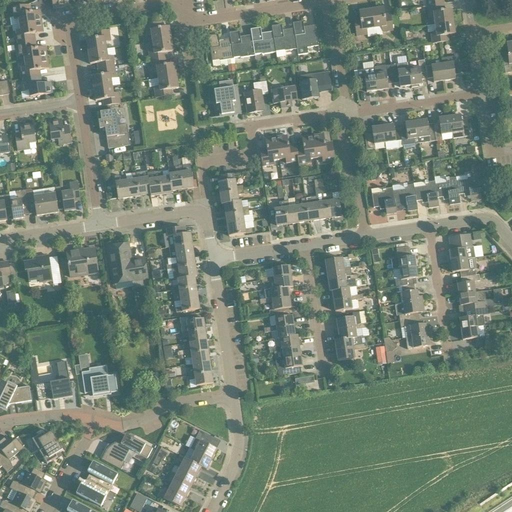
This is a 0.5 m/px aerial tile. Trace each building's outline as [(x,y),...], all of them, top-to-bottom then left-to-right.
[(64,8),(62,0),(51,0),(53,10),(64,8)] [(74,0),(62,0),(64,8),(75,6),(74,0)] [(425,0),(427,8),(440,6),(438,0),(425,0)] [(20,26),(42,22),(40,11),(28,13),(27,6),(13,8),(14,21),(19,20),(20,26)] [(435,26),(453,23),(452,11),(440,12),(440,6),(427,8),(429,19),(434,19),(435,26)] [(371,11),(374,29),(381,28),(382,33),(393,31),(391,19),(385,20),(383,9),(371,11)] [(366,30),(374,29),(371,11),(359,13),(360,23),(354,24),(356,37),(367,36),(366,30)] [(18,44),(33,42),(32,35),(43,33),(42,22),(20,26),(21,32),(16,32),(18,44)] [(153,43),(171,40),(169,28),(158,30),(157,23),(144,25),(146,37),(152,36),(153,43)] [(293,24),(298,56),(308,55),(307,49),(318,47),(315,26),(304,28),(303,23),(293,24)] [(453,23),(435,26),(436,33),(431,34),(432,45),(445,43),(444,37),(455,35),(453,23)] [(298,56),(293,24),(294,30),(283,31),(282,26),(272,27),(276,53),(277,59),(286,58),(285,52),(297,50),(298,56)] [(262,56),(276,53),(272,27),(273,33),(261,35),(260,29),(251,30),(255,57),(255,56),(262,55),(262,56)] [(240,59),(255,57),(251,30),(251,31),(251,36),(240,38),(239,32),(230,34),(234,59),(240,58),(240,59)] [(88,53),(107,50),(105,43),(111,42),(109,31),(96,33),(97,39),(86,41),(88,53)] [(234,59),(230,34),(229,34),(230,39),(219,41),(218,35),(208,37),(212,62),(219,61),(220,62),(234,60),(234,59)] [(150,62),(163,60),(162,54),(173,53),(171,40),(153,43),(154,51),(148,51),(150,62)] [(25,61),(47,59),(46,47),(34,49),(33,42),(18,44),(20,56),(24,56),(25,61)] [(102,70),(115,68),(113,57),(108,57),(107,50),(88,53),(90,65),(101,64),(102,70)] [(442,65),(444,82),(455,80),(455,76),(460,75),(458,58),(441,61),(442,65)] [(23,80),(38,78),(37,71),(49,70),(47,59),(25,61),(26,67),(21,68),(23,80)] [(158,80),(177,77),(175,65),(164,67),(163,60),(150,62),(152,74),(157,73),(158,80)] [(427,80),(426,68),(425,61),(418,62),(419,69),(409,70),(408,70),(411,87),(412,89),(418,88),(418,86),(422,85),(421,81),(427,80)] [(408,70),(409,70),(408,64),(397,66),(391,67),(393,85),(399,84),(400,88),(411,87),(408,70)] [(227,74),(235,73),(236,73),(234,65),(226,66),(227,74)] [(433,84),(444,82),(442,65),(426,68),(427,80),(433,79),(433,84)] [(388,85),(393,85),(391,67),(385,68),(386,74),(375,75),(377,92),(388,90),(388,85)] [(94,90),(112,87),(111,79),(116,79),(115,68),(102,70),(103,76),(92,78),(94,90)] [(375,75),(374,69),(357,72),(360,89),(366,89),(366,93),(377,92),(375,75)] [(299,77),(299,78),(302,101),(318,99),(317,94),(325,93),(332,92),(331,84),(329,74),(308,77),(308,75),(299,77)] [(177,77),(158,80),(159,88),(154,88),(156,99),(169,97),(168,91),(178,89),(177,77)] [(38,78),(23,80),(25,92),(29,92),(30,98),(53,94),(51,83),(39,85),(38,78)] [(233,87),(232,81),(219,83),(220,90),(214,91),(216,105),(218,105),(220,118),(241,115),(237,86),(233,87)] [(0,83),(0,97),(3,97),(3,96),(9,95),(7,82),(0,83)] [(248,114),(263,112),(261,96),(267,95),(265,83),(253,85),(254,93),(245,95),(248,114)] [(112,87),(94,90),(96,102),(106,100),(107,107),(120,105),(118,93),(114,94),(112,87)] [(297,101),(295,88),(283,90),(282,89),(280,89),(280,90),(271,92),(273,105),(280,104),(281,110),(292,108),(292,107),(291,103),(297,101)] [(118,127),(115,111),(100,113),(101,121),(99,122),(100,130),(105,129),(108,150),(130,147),(127,125),(118,127)] [(452,134),(452,140),(463,138),(463,139),(469,138),(467,120),(461,121),(461,116),(450,118),(452,134)] [(442,135),(452,134),(450,118),(439,119),(439,124),(434,125),(436,142),(442,141),(442,135)] [(64,132),(62,121),(49,122),(51,141),(58,140),(59,146),(72,144),(70,131),(64,132)] [(436,142),(434,125),(428,125),(427,121),(416,123),(418,139),(419,144),(430,143),(436,142)] [(419,144),(418,139),(416,123),(405,124),(406,129),(400,130),(401,135),(403,147),(419,144)] [(18,152),(31,150),(30,145),(36,144),(33,125),(20,127),(21,136),(16,137),(18,152)] [(401,135),(400,130),(394,130),(394,126),(382,127),(385,144),(396,142),(401,141),(402,147),(403,147),(401,135)] [(375,145),(385,144),(382,127),(372,129),(372,133),(364,135),(367,150),(375,149),(375,145)] [(1,140),(1,137),(0,132),(0,154),(9,153),(7,139),(1,140)] [(313,137),(316,160),(322,159),(322,163),(335,161),(333,146),(325,147),(324,135),(313,137)] [(296,151),(297,151),(296,147),(289,149),(287,136),(276,138),(279,161),(285,160),(286,164),(298,162),(296,151)] [(310,160),(316,160),(313,137),(302,138),(304,150),(297,151),(296,151),(298,162),(298,166),(311,164),(310,160)] [(274,162),(279,161),(276,138),(265,140),(267,152),(260,153),(262,168),(274,166),(274,162)] [(143,147),(142,139),(134,140),(135,148),(143,147)] [(179,168),(183,191),(193,189),(190,166),(179,168)] [(173,192),(183,191),(179,168),(175,168),(176,175),(169,176),(169,172),(168,172),(169,178),(170,178),(172,193),(173,192)] [(158,173),(158,172),(148,174),(149,181),(148,181),(151,196),(150,196),(151,198),(162,197),(158,173)] [(173,195),(173,192),(172,193),(170,178),(169,178),(168,172),(158,173),(162,197),(173,195)] [(149,181),(148,174),(147,174),(148,179),(141,180),(140,173),(136,174),(140,197),(150,196),(151,196),(148,181),(149,181)] [(129,199),(140,197),(136,174),(132,175),(133,181),(127,182),(129,199)] [(220,195),(243,192),(242,187),(236,188),(235,181),(234,181),(234,175),(220,177),(220,183),(218,183),(220,195)] [(458,196),(459,196),(464,195),(465,198),(470,197),(471,203),(481,201),(477,175),(467,177),(468,181),(456,182),(458,196)] [(129,199),(127,182),(120,183),(119,177),(115,177),(118,201),(129,199)] [(458,196),(456,182),(456,178),(446,180),(435,181),(435,185),(437,199),(443,198),(443,201),(449,201),(450,206),(460,204),(459,196),(458,196)] [(439,208),(437,199),(435,185),(435,181),(434,181),(434,182),(425,183),(425,187),(414,189),(416,202),(422,202),(422,204),(428,204),(429,209),(439,208)] [(62,194),(63,200),(64,213),(76,211),(74,199),(80,198),(78,183),(69,184),(71,192),(62,194)] [(416,202),(414,189),(413,185),(404,186),(404,190),(393,192),(395,206),(401,205),(401,208),(407,207),(408,212),(417,211),(416,203),(416,202)] [(63,200),(62,194),(61,188),(54,189),(55,195),(45,196),(47,215),(58,214),(57,201),(63,200)] [(330,220),(326,195),(325,188),(315,189),(320,221),(330,220)] [(395,206),(393,192),(392,188),(382,189),(383,194),(372,195),(374,209),(380,208),(380,211),(385,210),(386,215),(396,214),(395,206)] [(309,223),(320,221),(315,189),(316,198),(305,200),(309,223)] [(29,206),(27,193),(27,191),(16,193),(17,201),(11,202),(11,208),(13,221),(24,219),(23,207),(29,206)] [(47,215),(45,196),(34,198),(34,192),(27,193),(29,206),(35,205),(36,217),(47,215)] [(223,206),(241,203),(240,202),(238,203),(237,196),(243,195),(243,192),(220,195),(221,206),(223,206)] [(342,218),(341,214),(345,213),(343,201),(339,201),(333,202),(332,194),(326,195),(330,220),(342,218)] [(11,208),(11,202),(10,196),(0,197),(0,222),(7,221),(6,209),(11,208)] [(298,225),(296,208),(289,209),(288,198),(283,198),(284,203),(288,226),(298,225)] [(298,225),(309,223),(305,200),(301,201),(302,207),(296,208),(298,225)] [(225,216),(248,212),(248,208),(242,209),(241,203),(223,206),(225,216)] [(276,228),(288,226),(284,203),(280,204),(281,210),(268,212),(269,219),(275,218),(276,228)] [(227,227),(244,224),(243,217),(249,216),(248,212),(225,216),(227,227)] [(244,224),(227,227),(228,237),(252,234),(251,229),(245,230),(244,224)] [(169,249),(192,245),(190,234),(184,235),(183,228),(166,231),(167,238),(168,245),(169,249)] [(451,263),(475,259),(473,248),(471,248),(470,242),(469,236),(449,239),(451,251),(449,252),(451,263)] [(399,270),(416,268),(414,257),(410,258),(408,248),(407,244),(396,246),(396,250),(398,260),(391,261),(392,271),(399,270)] [(131,260),(129,245),(107,248),(113,285),(115,285),(116,291),(133,288),(133,290),(149,287),(148,280),(144,258),(131,260)] [(177,259),(194,256),(192,245),(169,249),(169,253),(176,252),(177,259)] [(83,252),(67,254),(71,279),(98,275),(94,250),(83,252)] [(168,271),(172,270),(195,267),(194,256),(177,259),(168,260),(168,266),(167,266),(168,271)] [(52,279),(49,257),(34,259),(35,262),(24,263),(25,273),(27,273),(29,282),(52,279)] [(327,272),(350,269),(344,269),(342,259),(325,262),(327,272)] [(461,279),(476,276),(475,271),(477,270),(475,259),(451,263),(452,274),(460,273),(461,279)] [(6,285),(8,283),(9,281),(9,278),(9,276),(11,276),(9,264),(9,263),(0,264),(0,289),(3,289),(3,287),(2,286),(4,285),(6,285)] [(194,278),(197,278),(195,267),(172,270),(173,274),(174,281),(178,280),(180,280),(194,278)] [(274,280),(291,277),(289,267),(273,270),(274,278),(267,279),(268,283),(274,282),(274,280)] [(408,287),(414,286),(413,280),(418,279),(416,268),(399,270),(401,280),(395,281),(395,285),(396,288),(401,288),(403,287),(408,287)] [(345,278),(351,277),(350,269),(327,272),(328,282),(345,280),(345,278)] [(157,272),(151,273),(152,280),(161,279),(160,271),(157,272)] [(475,294),(475,293),(474,283),(480,282),(479,276),(476,276),(461,279),(462,285),(457,285),(459,296),(475,294)] [(274,282),(268,283),(267,283),(268,290),(270,290),(275,289),(275,290),(287,288),(288,289),(293,288),(291,277),(274,280),(274,282)] [(346,282),(352,281),(351,277),(345,278),(345,280),(328,282),(330,293),(332,293),(332,292),(347,290),(347,289),(346,282)] [(196,289),(194,278),(180,280),(178,280),(179,287),(172,288),(173,292),(196,289)] [(403,305),(422,302),(422,297),(418,298),(417,292),(415,292),(414,286),(408,287),(403,287),(401,288),(402,294),(401,294),(403,305)] [(289,298),(288,289),(287,288),(275,290),(275,289),(270,290),(272,298),(265,299),(266,304),(272,303),(272,301),(289,298)] [(181,302),(198,299),(196,289),(173,292),(174,296),(180,296),(181,302)] [(350,300),(350,298),(349,289),(347,289),(347,290),(332,292),(332,293),(334,302),(350,300)] [(466,312),(482,310),(503,307),(503,306),(506,306),(510,305),(511,304),(511,299),(502,301),(502,299),(485,301),(484,292),(475,293),(475,294),(459,296),(457,296),(457,302),(460,302),(460,307),(465,306),(466,312)] [(351,302),(357,301),(356,297),(350,298),(350,300),(334,302),(335,313),(352,310),(351,302)] [(269,316),(289,313),(289,309),(291,309),(289,298),(272,301),(272,303),(273,311),(269,312),(269,316)] [(198,299),(181,302),(182,309),(176,309),(176,314),(200,310),(198,299)] [(400,323),(419,320),(418,314),(424,313),(422,302),(403,305),(395,306),(397,317),(399,317),(400,323)] [(159,320),(165,319),(164,311),(162,311),(162,309),(157,310),(159,320)] [(461,331),(477,328),(484,327),(483,317),(482,310),(466,312),(467,318),(459,320),(461,331)] [(277,330),(294,327),(292,317),(290,317),(289,313),(269,316),(270,316),(275,316),(275,319),(276,327),(270,328),(271,333),(277,332),(277,330)] [(355,326),(361,325),(359,313),(352,314),(352,318),(336,320),(338,331),(355,328),(355,326)] [(182,335),(205,331),(203,320),(200,321),(194,322),(188,322),(188,319),(180,320),(182,335)] [(411,338),(431,335),(430,331),(427,331),(426,325),(420,326),(419,320),(400,323),(401,329),(404,329),(406,339),(411,338)] [(361,329),(362,329),(361,325),(355,326),(355,328),(338,331),(339,340),(340,341),(352,339),(360,338),(363,338),(361,329)] [(295,337),(294,327),(277,330),(277,332),(278,340),(281,340),(295,337)] [(477,328),(461,331),(463,342),(467,341),(468,347),(474,346),(473,340),(479,339),(477,328)] [(190,344),(206,342),(205,331),(182,335),(183,339),(189,338),(190,344)] [(431,335),(411,338),(406,339),(407,351),(428,347),(427,341),(432,340),(431,335)] [(282,350),(299,347),(299,346),(301,346),(301,341),(298,341),(297,336),(295,337),(281,340),(278,340),(274,341),(275,349),(276,349),(276,353),(282,352),(282,350)] [(358,346),(359,350),(366,349),(365,344),(361,345),(360,338),(352,339),(340,341),(339,340),(335,341),(336,351),(353,349),(353,346),(358,346)] [(392,352),(393,351),(396,348),(389,338),(384,339),(385,352),(392,352)] [(185,356),(208,353),(206,342),(190,344),(191,351),(185,352),(185,356)] [(353,351),(359,350),(358,346),(353,346),(353,349),(336,351),(338,362),(355,360),(353,351)] [(284,360),(301,357),(299,347),(282,350),(282,352),(284,360)] [(375,349),(377,364),(386,362),(384,347),(375,349)] [(193,366),(209,363),(208,353),(185,356),(186,360),(192,359),(193,366)] [(89,369),(87,355),(78,357),(80,370),(89,369)] [(301,357),(284,360),(276,361),(277,372),(278,372),(278,375),(279,377),(281,377),(283,376),(284,377),(301,374),(300,368),(302,368),(301,357)] [(33,384),(36,402),(52,399),(52,402),(74,398),(67,362),(57,364),(60,379),(33,384)] [(188,377),(211,374),(209,363),(193,366),(194,372),(188,373),(188,377)] [(101,378),(100,371),(90,372),(89,372),(81,373),(85,395),(92,393),(93,398),(103,397),(102,395),(111,394),(118,393),(115,376),(108,377),(101,378)] [(211,374),(188,377),(189,382),(195,381),(196,387),(213,385),(211,374)] [(0,406),(6,410),(8,406),(31,402),(29,388),(16,390),(15,387),(8,384),(7,385),(1,382),(0,383),(0,406)] [(39,452),(56,442),(51,433),(44,437),(43,434),(32,440),(39,452)] [(196,453),(212,461),(217,451),(208,446),(212,439),(200,433),(196,440),(194,444),(199,447),(196,453)] [(152,449),(133,439),(126,435),(123,441),(120,442),(114,444),(111,446),(108,445),(100,459),(101,460),(121,471),(125,463),(123,462),(129,450),(147,459),(152,449)] [(18,453),(11,443),(6,437),(0,441),(0,464),(2,467),(1,467),(7,474),(13,469),(9,461),(9,460),(18,453)] [(11,443),(18,453),(19,453),(24,449),(16,439),(11,443)] [(57,442),(34,456),(37,462),(43,459),(47,465),(57,459),(57,460),(63,457),(60,453),(62,452),(57,442)] [(160,450),(157,457),(161,460),(165,453),(160,450)] [(207,471),(212,461),(196,453),(193,458),(188,456),(185,460),(201,468),(207,471)] [(185,460),(180,457),(178,462),(182,464),(179,470),(196,478),(201,468),(185,460)] [(94,460),(89,471),(87,473),(90,475),(87,480),(109,492),(119,473),(94,460)] [(31,475),(42,481),(45,475),(34,469),(31,475)] [(191,488),(196,478),(179,470),(177,475),(172,473),(169,478),(191,488)] [(42,481),(31,475),(28,474),(22,485),(13,482),(9,490),(17,494),(18,493),(33,501),(35,495),(36,492),(40,494),(46,483),(42,481)] [(186,498),(191,488),(169,478),(167,481),(172,484),(169,490),(186,498)] [(87,480),(84,485),(81,484),(80,487),(76,495),(101,508),(109,492),(87,480)] [(181,508),(186,498),(169,490),(166,496),(162,493),(159,497),(181,508)] [(30,511),(35,502),(33,501),(18,493),(17,494),(12,504),(3,502),(0,506),(0,509),(5,511),(6,511),(25,511),(26,511),(25,511),(30,511)] [(130,509),(135,511),(141,511),(147,501),(137,495),(130,509)] [(91,511),(72,502),(68,510),(66,511),(91,511)]
